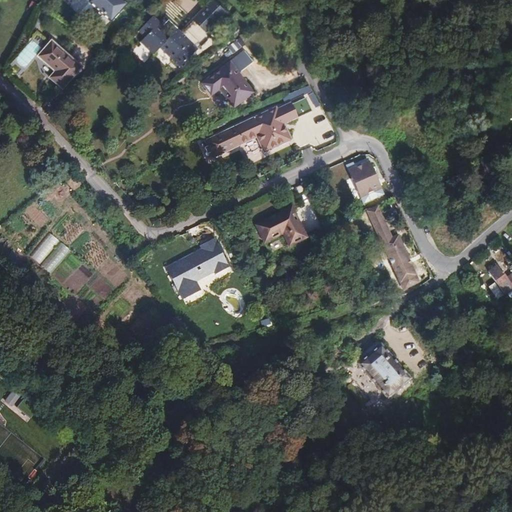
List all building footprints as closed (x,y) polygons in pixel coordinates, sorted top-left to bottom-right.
[(92,0),(112,18),(127,2),(124,0),(92,0)] [(191,0),(182,10),(206,33),(225,12),(212,0),(191,0)] [(160,49),(172,61),(192,42),(172,23),(165,30),(172,37),(169,39),(158,27),(163,23),(155,15),(139,30),(146,37),(140,42),(153,56),(160,49)] [(28,41),(14,61),(25,69),(39,49),(28,41)] [(221,49),(225,57),(242,48),(238,41),(221,49)] [(52,78),(64,90),(83,69),(53,42),(40,57),(58,73),(52,78)] [(218,89),(233,108),(252,93),(238,74),(252,63),(243,51),(202,84),(210,96),(218,89)] [(203,143),(211,159),(255,138),(263,154),(290,142),(282,125),(297,119),(289,104),(275,111),(273,109),(203,143)] [(316,135),(320,145),(330,141),(326,131),(316,135)] [(353,165),(348,167),(359,192),(378,185),(367,160),(354,167),(353,165)] [(379,186),(378,185),(359,192),(365,204),(383,196),(379,186)] [(148,212),(158,209),(155,196),(145,198),(148,212)] [(375,209),(368,212),(374,225),(376,231),(377,231),(384,227),(375,209)] [(281,215),(269,220),(278,236),(281,234),(288,248),(305,240),(291,212),(282,217),(281,215)] [(278,236),(269,220),(255,227),(263,244),(278,236)] [(382,243),(403,290),(420,282),(399,236),(389,240),(384,227),(377,231),(376,231),(382,243)] [(31,258),(41,265),(57,240),(47,233),(31,258)] [(199,251),(178,262),(163,269),(179,299),(195,291),(190,282),(191,282),(208,273),(211,276),(224,269),(211,241),(198,247),(199,251)] [(41,266),(51,274),(70,251),(60,243),(41,266)] [(492,278),(502,294),(511,286),(511,283),(511,284),(507,278),(506,279),(495,264),(486,271),(492,278)] [(494,300),(502,294),(492,278),(483,284),(494,300)] [(343,368),(375,407),(409,378),(381,344),(357,364),(353,359),(343,368)]
